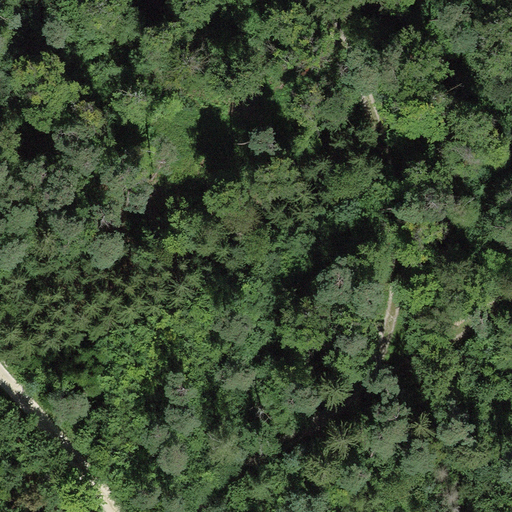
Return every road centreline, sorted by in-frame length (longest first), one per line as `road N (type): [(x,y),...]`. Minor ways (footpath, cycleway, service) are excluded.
road 1 (track): [(199,511),(219,489),(375,381),(411,238),(350,57),(310,0)]
road 2 (track): [(0,372),(112,511)]
road 3 (track): [(511,295),(375,381)]
